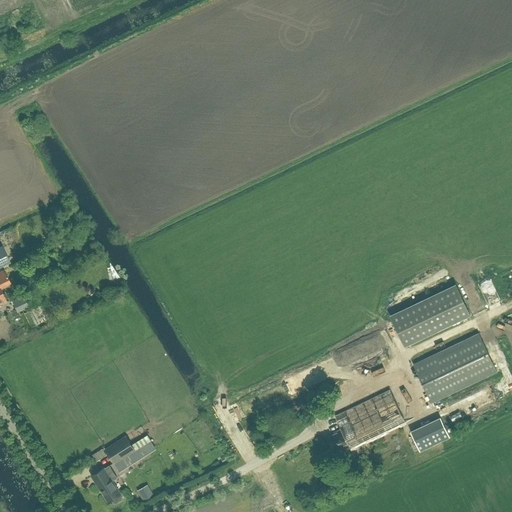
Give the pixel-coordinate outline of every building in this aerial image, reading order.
[(0,266),(10,261),(2,245),(0,246),(0,266)] [(0,304),(6,302),(0,289),(11,285),(4,271),(0,272),(0,304)] [(471,314),(456,282),(389,314),(404,345),(471,314)] [(27,301),(16,306),(19,312),(30,307),(27,301)] [(46,305),(28,314),(33,326),(52,318),(46,305)] [(386,332),(358,343),(363,356),(378,350),(378,349),(391,344),(386,332)] [(497,371),(479,333),(413,364),(431,403),(497,371)] [(405,421),(390,389),(336,415),(342,428),(336,430),(337,432),(328,436),(335,452),(339,450),(339,451),(350,446),(350,447),(405,421)] [(155,447),(148,435),(132,445),(127,436),(105,450),(114,465),(116,464),(120,469),(155,447)] [(117,477),(110,465),(104,468),(104,467),(92,475),(108,501),(112,499),(114,502),(117,502),(122,499),(123,497),(112,480),(117,477)] [(145,500),(156,494),(151,484),(140,490),(145,500)]
